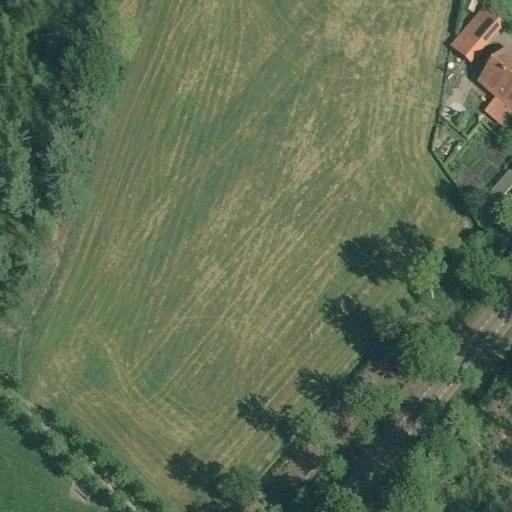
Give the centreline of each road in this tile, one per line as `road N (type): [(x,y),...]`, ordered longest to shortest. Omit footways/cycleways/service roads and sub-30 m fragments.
road 1 (secondary): [(333,511),(511,300)]
road 2 (track): [(163,511),(0,362)]
